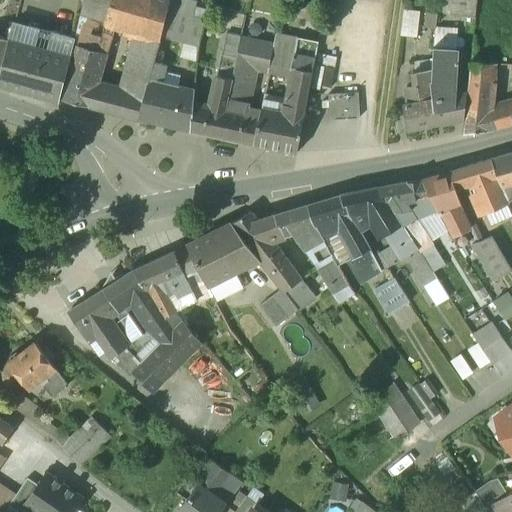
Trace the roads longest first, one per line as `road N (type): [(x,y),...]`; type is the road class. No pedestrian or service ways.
road 1 (tertiary): [(511,138),(132,213)]
road 2 (unclassified): [(132,213),(101,154),(0,106)]
road 3 (tertiary): [(132,213),(65,236),(0,273)]
road 4 (residential): [(20,425),(125,511)]
